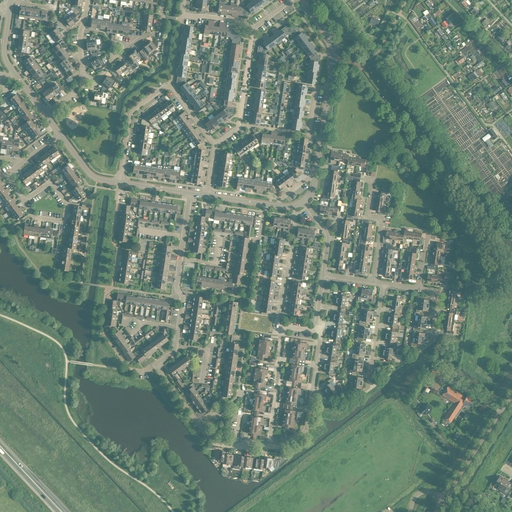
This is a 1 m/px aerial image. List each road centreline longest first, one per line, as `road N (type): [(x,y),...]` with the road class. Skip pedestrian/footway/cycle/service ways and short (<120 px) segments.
road 1 (residential): [(119,182),(130,112),(163,87),(173,88),(215,144)]
road 2 (residential): [(268,445),(213,441),(155,365)]
road 3 (residential): [(268,445),(289,447),(304,435),(318,330)]
road 4 (residential): [(215,144),(238,127),(253,29)]
road 5 (unclassified): [(443,500),(511,394)]
road 6 (residential): [(277,324),(268,445)]
